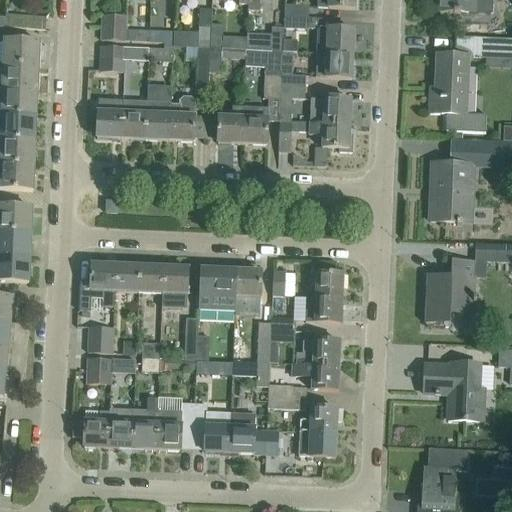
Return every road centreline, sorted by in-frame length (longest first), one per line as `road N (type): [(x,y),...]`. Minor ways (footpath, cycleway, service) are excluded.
road 1 (residential): [(51,489),(357,505),(373,455),(380,250)]
road 2 (residential): [(380,250),(63,236)]
road 3 (residential): [(381,189),(66,176)]
road 4 (residential): [(59,300),(25,298),(2,511)]
road 5 (residential): [(381,189),(392,0)]
road 6 (residential): [(51,489),(59,300)]
road 7 (residential): [(66,176),(74,0)]
